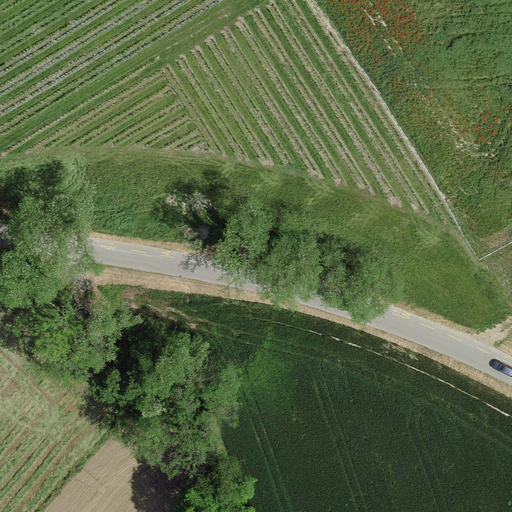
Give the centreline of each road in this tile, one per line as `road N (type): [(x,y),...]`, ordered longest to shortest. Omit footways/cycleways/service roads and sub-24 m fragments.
road 1 (unclassified): [(511,373),(399,324),(291,290),(0,236)]
road 2 (track): [(50,243),(153,377),(204,511)]
